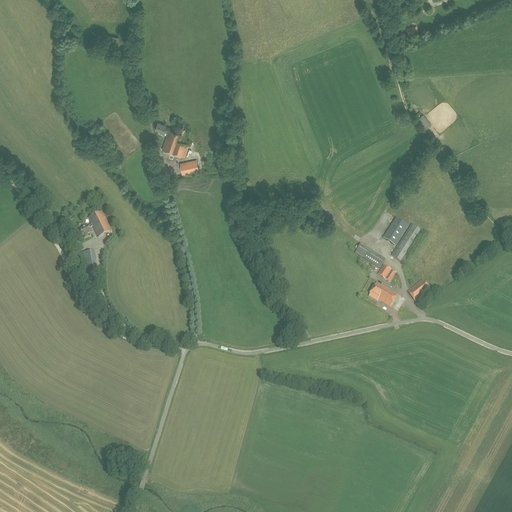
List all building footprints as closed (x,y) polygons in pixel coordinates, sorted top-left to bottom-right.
[(416,26),(407,29),(408,35),(418,32),(416,26)] [(430,126),(421,116),(417,120),(425,130),(430,126)] [(168,133),(162,149),(185,157),(189,145),(182,142),(186,130),(180,127),(178,133),(165,129),(166,125),(158,123),(156,129),(164,132),(168,133)] [(196,160),(180,163),(183,177),(187,176),(187,173),(199,171),(196,160)] [(310,218),(315,216),(312,209),(307,212),(310,218)] [(88,236),(87,234),(91,232),(89,228),(93,226),(98,238),(112,231),(102,211),(89,218),(92,224),(88,226),(88,225),(80,229),(84,238),(88,236)] [(383,238),(395,246),(408,226),(396,218),(383,238)] [(423,231),(412,224),(392,256),(402,263),(423,231)] [(386,260),(374,253),(361,245),(355,253),(380,269),(386,260)] [(83,280),(95,278),(90,252),(79,254),(83,280)] [(384,265),(377,275),(390,282),(396,273),(384,265)] [(423,280),(408,291),(416,301),(431,289),(423,280)] [(398,295),(377,283),(369,296),(377,301),(378,300),(391,307),(398,295)]
